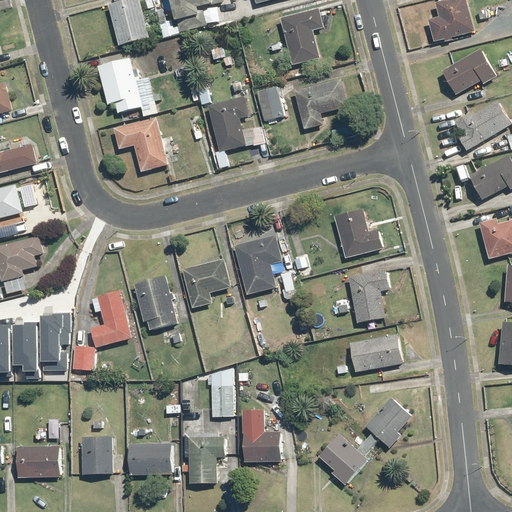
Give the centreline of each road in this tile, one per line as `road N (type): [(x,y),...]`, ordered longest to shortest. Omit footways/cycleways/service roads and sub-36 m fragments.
road 1 (residential): [(36,0),(83,178),(113,214),(162,215),(407,153)]
road 2 (residential): [(469,511),(458,384),(407,153)]
road 3 (residential): [(407,153),(369,0)]
